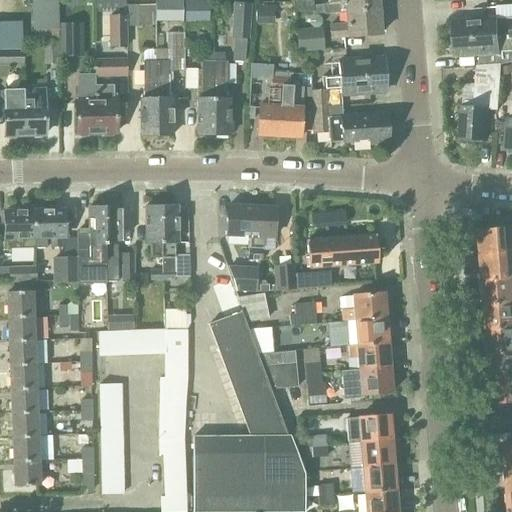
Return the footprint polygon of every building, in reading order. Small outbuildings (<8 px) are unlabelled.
[(345,14),(377,11),(376,0),(327,0),(328,6),(344,4),(345,14)] [(208,1),(184,1),(184,23),(208,23),(208,1)] [(312,1),(292,1),(292,13),(312,13),(312,1)] [(182,21),(181,2),(167,2),(167,22),(179,22),(179,21),(182,21)] [(249,40),(251,5),(232,4),(229,39),(249,40)] [(267,12),(273,13),(273,5),(255,4),(255,24),(267,25),(267,12)] [(135,7),(125,7),(126,24),(136,24),(135,7)] [(379,36),(377,11),(345,14),(346,26),(329,27),(330,40),(379,36)] [(108,16),(109,48),(126,48),(125,16),(108,16)] [(511,20),(495,21),(452,24),(453,40),(511,36),(511,20)] [(83,57),(83,24),(59,24),(59,58),(83,57)] [(321,27),(296,29),(297,51),(323,49),(321,27)] [(511,36),(453,40),(454,56),(511,52),(511,47),(511,36)] [(57,42),(43,43),(43,65),(57,65),(57,42)] [(23,52),(0,52),(0,66),(23,66),(23,52)] [(213,137),(213,55),(201,55),(201,71),(201,101),(196,101),(196,137),(213,137)] [(225,74),(225,63),(224,63),(224,55),(213,55),(213,137),(229,137),(229,101),(226,101),(226,74),(225,74)] [(312,109),(340,107),(339,96),(384,93),(382,61),(338,63),(339,80),(326,80),(326,92),(311,93),(312,109)] [(465,103),(465,109),(461,109),(459,140),(463,140),(463,143),(472,144),(472,141),(485,142),(485,134),(487,134),(489,110),(499,111),(501,63),(477,65),(474,103),(465,103)] [(107,64),(94,64),(95,76),(107,76),(107,64)] [(143,64),(143,101),(139,101),(140,137),(156,137),(155,64),(143,64)] [(167,64),(155,64),(156,137),(173,136),(172,101),(168,101),(167,64)] [(281,92),(282,80),(272,80),(271,92),(281,92)] [(282,80),(281,92),(291,93),(292,81),(282,80)] [(90,135),(96,135),(95,88),(78,89),(78,103),(75,103),(76,135),(77,135),(80,139),(87,138),(90,135)] [(112,88),(95,88),(96,135),(102,135),(104,138),(112,138),(115,135),(116,135),(115,103),(113,103),(112,88)] [(22,91),(24,137),(31,136),(33,139),(39,139),(41,136),(44,136),(43,90),(22,91)] [(24,137),(22,91),(3,91),(4,137),(7,137),(9,140),(15,140),(16,137),(24,137)] [(278,139),(280,104),(271,104),(270,104),(269,108),(258,107),(256,137),(278,139)] [(290,105),(280,104),(278,139),(299,140),(300,110),(290,109),(290,108),(290,105)] [(341,118),(340,107),(312,109),(313,135),(328,134),(329,144),(369,141),(369,146),(387,144),(385,115),(341,118)] [(161,260),(161,208),(144,209),(145,245),(149,245),(149,260),(161,260)] [(189,255),(174,255),(174,244),(178,244),(177,208),(161,208),(161,260),(162,271),(162,281),(175,281),(175,278),(189,278),(189,255)] [(225,236),(249,237),(250,209),(227,208),(225,236)] [(63,212),(62,212),(60,209),(53,209),(50,212),(33,212),(34,238),(34,249),(46,248),(46,240),(50,240),(50,248),(61,248),(60,238),(64,238),(63,212)] [(105,260),(103,209),(87,210),(88,245),(92,245),(92,260),(105,260)] [(117,281),(117,260),(116,245),(121,245),(120,209),(103,209),(105,260),(105,282),(117,281)] [(271,210),(250,209),(249,237),(249,250),(248,262),(260,262),(262,238),(272,238),(274,210),(271,210)] [(4,239),(6,239),(6,249),(34,249),(34,238),(33,212),(17,213),(14,210),(8,210),(5,213),(3,213),(4,239)] [(477,232),(479,257),(511,255),(509,230),(477,232)] [(374,236),(305,242),(307,270),(377,265),(374,236)] [(133,254),(121,254),(121,283),(134,283),(133,254)] [(511,279),(511,269),(511,255),(479,257),(481,282),(511,279)] [(55,284),(76,283),(76,259),(54,259),(55,284)] [(273,291),(296,290),(294,276),(294,264),(272,266),(273,291)] [(227,267),(229,272),(236,294),(254,293),(256,272),(256,268),(227,267)] [(31,268),(11,269),(11,281),(31,280),(31,268)] [(162,281),(162,271),(150,271),(150,281),(162,281)] [(296,290),(320,288),(319,274),(294,276),(296,290)] [(511,279),(481,282),(483,306),(511,303),(511,279)] [(38,304),(38,293),(5,294),(6,318),(31,317),(31,304),(38,304)] [(264,294),(238,299),(251,332),(270,329),(264,294)] [(351,296),(352,309),(340,310),(341,323),(345,323),(385,319),(383,294),(351,296)] [(288,316),(289,328),(315,325),(313,303),(293,305),(294,315),(288,316)] [(511,328),(511,303),(483,306),(485,331),(511,328)] [(58,306),(58,316),(69,316),(69,306),(58,306)] [(248,438),(286,437),(271,397),(239,312),(238,313),(238,314),(207,326),(248,438)] [(69,316),(58,316),(59,326),(69,326),(69,316)] [(132,330),(132,316),(119,316),(119,330),(132,330)] [(38,317),(31,317),(6,318),(7,342),(32,341),(32,328),(38,328),(38,317)] [(387,344),(385,319),(345,323),(346,347),(387,344)] [(486,355),(511,353),(511,328),(485,331),(486,355)] [(168,355),(186,355),(186,331),(168,332),(168,355)] [(133,356),(145,356),(145,332),(133,333),(133,356)] [(145,356),(157,356),(156,332),(145,332),(145,356)] [(168,332),(156,332),(157,356),(166,355),(168,355),(168,332)] [(98,357),(110,357),(109,333),(97,333),(98,357)] [(110,357),(122,357),(121,333),(109,333),(110,357)] [(133,333),(121,333),(122,357),(133,356),(133,333)] [(39,341),(32,341),(7,342),(8,366),(33,365),(33,353),(39,353),(39,341)] [(389,368),(387,344),(346,347),(347,360),(356,359),(356,371),(389,368)] [(79,354),(79,364),(90,364),(90,353),(79,354)] [(488,380),(511,378),(511,353),(486,355),(488,380)] [(166,355),(166,368),(186,368),(186,355),(168,355),(166,355)] [(303,364),(304,375),(318,374),(317,363),(303,364)] [(90,364),(79,364),(79,374),(90,374),(90,364)] [(295,364),(271,366),(264,367),(273,390),(297,388),(295,364)] [(33,365),(8,366),(9,390),(34,389),(33,365)] [(186,381),(186,368),(166,368),(166,381),(186,381)] [(391,393),(389,368),(356,371),(340,373),(341,383),(349,383),(351,397),(391,393)] [(319,385),(318,374),(304,375),(305,386),(319,385)] [(511,378),(488,380),(491,406),(511,403),(511,378)] [(158,381),(158,393),(185,393),(186,381),(166,381),(158,381)] [(323,384),(319,385),(305,386),(306,398),(324,397),(323,384)] [(98,387),(98,400),(120,399),(120,387),(98,387)] [(34,389),(9,390),(10,414),(35,414),(34,389)] [(184,405),(185,393),(158,393),(158,405),(184,405)] [(120,412),(120,399),(98,400),(98,412),(120,412)] [(80,402),(80,412),(91,412),(91,402),(80,402)] [(158,405),(158,417),(183,417),(184,405),(158,405)] [(91,412),(80,412),(80,422),(91,422),(91,412)] [(120,424),(120,412),(98,412),(98,425),(120,424)] [(35,414),(10,414),(11,439),(36,437),(35,414)] [(356,419),(358,444),(391,442),(389,416),(356,419)] [(158,429),(183,429),(183,423),(183,417),(158,417),(158,429)] [(121,437),(120,424),(98,425),(99,437),(121,437)] [(158,429),(158,442),(182,442),(182,439),(183,429),(158,429)] [(87,436),(77,436),(77,446),(87,445),(87,436)] [(42,437),(36,437),(11,439),(12,463),(37,462),(36,449),(42,448),(42,437)] [(121,449),(121,437),(99,437),(99,449),(121,449)] [(286,437),(248,438),(191,438),(191,511),(302,511),(302,476),(289,438),(289,437),(286,437)] [(310,438),(310,448),(324,447),(323,437),(310,438)] [(158,457),(162,457),(183,456),(182,442),(158,442),(158,457)] [(360,469),(393,466),(391,442),(358,444),(360,469)] [(504,470),(511,469),(511,443),(502,445),(504,470)] [(324,447),(310,448),(311,459),(324,458),(324,447)] [(99,449),(99,462),(121,461),(121,449),(99,449)] [(81,450),(81,470),(92,470),(91,450),(81,450)] [(162,457),(162,471),(184,470),(183,456),(162,457)] [(121,474),(121,461),(99,462),(99,474),(121,474)] [(37,462),(12,463),(12,487),(37,486),(37,462)] [(393,467),(393,466),(360,469),(362,493),(395,491),(394,478),(396,477),(395,467),(393,467)] [(92,470),(81,470),(81,491),(92,491),(92,470)] [(184,485),(184,470),(162,471),(163,486),(184,485)] [(122,486),(121,474),(99,474),(100,487),(122,486)] [(185,499),(184,485),(163,486),(163,500),(185,499)] [(122,494),(122,486),(100,487),(100,497),(120,497),(122,494)] [(317,497),(330,496),(329,486),(316,487),(317,497)] [(396,511),(395,491),(362,493),(363,511),(396,511)] [(330,496),(317,497),(318,508),(331,507),(330,496)] [(185,511),(185,499),(163,500),(160,500),(160,511),(185,511)]
